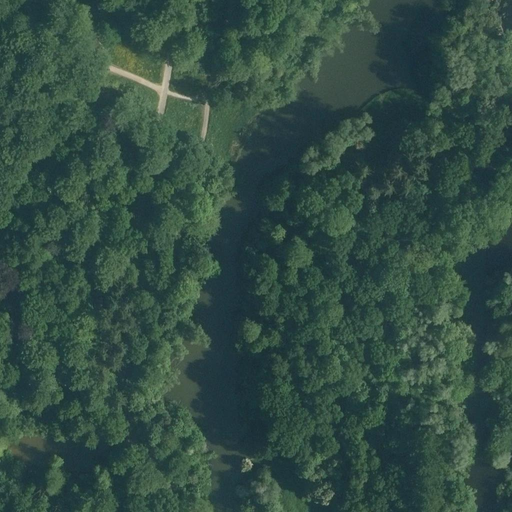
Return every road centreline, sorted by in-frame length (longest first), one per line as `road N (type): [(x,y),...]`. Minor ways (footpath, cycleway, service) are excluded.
road 1 (unknown): [(230,0),(187,196),(121,371),(123,399),(172,511)]
road 2 (unknown): [(0,45),(66,50),(207,103)]
